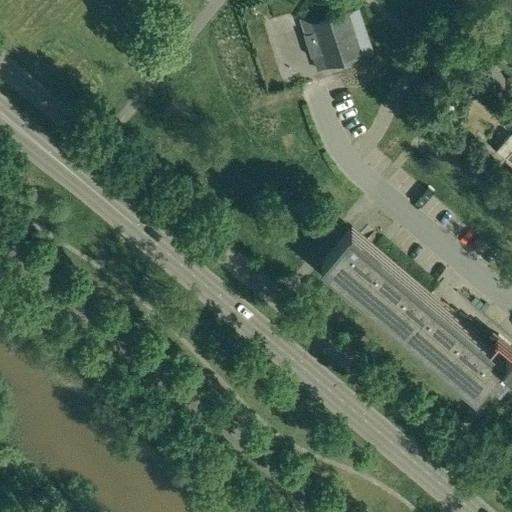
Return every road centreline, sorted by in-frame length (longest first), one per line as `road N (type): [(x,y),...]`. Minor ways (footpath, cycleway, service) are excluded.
road 1 (primary): [(472,511),(0,116)]
road 2 (residential): [(316,82),(335,134),(374,191),(483,281),(511,289)]
